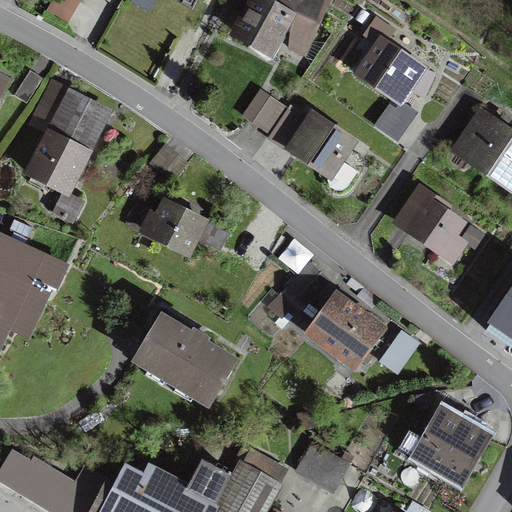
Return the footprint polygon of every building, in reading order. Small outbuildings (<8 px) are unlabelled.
[(80,0),(53,0),(47,11),(68,22),(80,0)] [(269,53),(282,29),(308,42),(317,21),(314,20),(322,1),(319,0),(254,0),(236,34),(269,53)] [(433,74),(420,68),(381,42),(359,74),(401,102),(409,90),(423,96),(433,74)] [(29,174),(66,193),(106,113),(54,87),(35,125),(50,133),(29,174)] [(243,116),(269,132),(276,121),(270,117),(279,104),(260,91),(243,116)] [(489,172),(511,138),(511,130),(495,119),(493,123),(481,115),(457,150),(489,172)] [(340,160),(352,142),(313,116),(291,149),(330,175),(328,181),(331,186),(336,189),(342,189),(346,186),(357,171),(340,160)] [(291,129),(281,122),(268,143),(278,149),(291,129)] [(511,188),(511,138),(489,172),(511,188)] [(420,190),(398,222),(454,260),(465,244),(452,235),(460,224),(442,212),(445,207),(420,190)] [(143,230),(186,251),(202,222),(186,214),(188,209),(170,199),(161,216),(152,212),(143,230)] [(296,236),(279,253),(297,270),(314,253),(296,236)] [(0,304),(15,311),(29,282),(46,290),(49,286),(54,289),(64,268),(0,238),(0,304)] [(309,264),(288,286),(299,296),(320,273),(309,264)] [(511,294),(493,322),(511,334),(511,294)] [(312,332),(353,363),(378,329),(336,299),(312,332)] [(191,335),(161,316),(135,360),(209,405),(235,361),(205,343),(207,339),(194,331),(191,335)] [(403,325),(381,357),(400,370),(422,338),(403,325)] [(414,455),(462,483),(489,438),(441,410),(414,455)] [(302,427),(319,422),(316,411),(299,415),(302,427)] [(350,464),(313,443),(296,470),(334,492),(350,464)] [(239,463),(232,477),(212,511),(265,511),(280,486),(276,483),(283,470),(251,451),(244,465),(239,463)] [(212,511),(232,477),(202,460),(187,489),(149,469),(142,484),(124,474),(116,486),(85,468),(75,485),(34,461),(11,453),(0,470),(0,481),(51,511),(212,511)]
